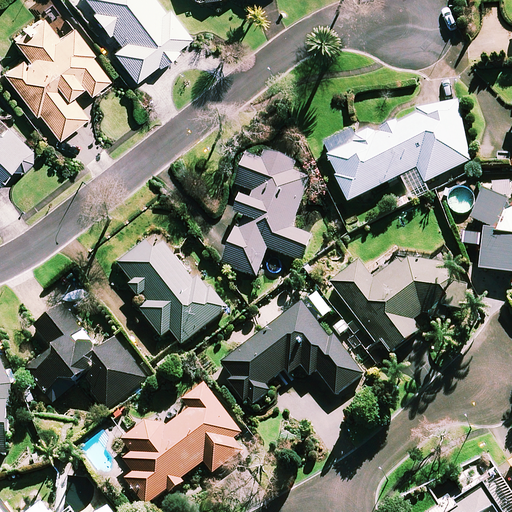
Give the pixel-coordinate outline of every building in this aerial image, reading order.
[(70,0),(77,9),(88,1),(94,9),(92,11),(108,32),(111,30),(120,43),(112,49),(134,79),(158,61),(161,64),(178,52),(176,48),(189,38),(166,6),(162,9),(155,0),(70,0)] [(57,35),(42,15),(12,37),(24,53),(2,69),(34,113),(37,110),(58,138),(87,117),(69,92),(82,83),(89,93),(110,78),(71,25),(57,35)] [(424,182),(471,161),(457,100),(417,109),(419,116),(398,124),(396,120),(356,138),(358,141),(328,154),(349,200),(402,177),(412,200),(429,192),(424,182)] [(0,177),(12,166),(18,173),(36,156),(0,117),(0,177)] [(293,170),(297,161),(266,149),(262,160),(247,154),(235,184),(254,191),(251,199),(241,195),(235,213),(242,215),(223,263),(257,276),(268,248),(302,261),(312,235),(292,227),(312,177),(293,170)] [(511,272),(511,188),(488,187),(482,187),(472,219),(485,224),(482,270),(511,272)] [(161,238),(119,272),(140,297),(143,294),(149,301),(140,308),(163,336),(171,329),(182,344),(226,308),(197,272),(191,276),(161,238)] [(414,319),(423,313),(428,314),(428,318),(446,319),(447,306),(464,308),(469,264),(412,257),(405,256),(398,261),(374,278),(361,261),(332,283),(376,342),(382,338),(392,351),(421,329),(414,319)] [(89,297),(68,270),(54,281),(75,307),(89,297)] [(271,391),(266,384),(285,370),(289,376),(303,366),(310,376),(318,370),(336,395),(363,375),(333,334),(329,337),(304,301),(295,307),(286,295),(258,315),(268,328),(222,361),(234,378),(230,381),(249,407),(271,391)] [(99,351),(63,304),(36,325),(54,349),(30,367),(55,399),(83,377),(107,409),(151,375),(120,335),(99,351)] [(214,473),(245,448),(237,438),(244,432),(204,382),(183,399),(191,408),(164,430),(152,416),(122,440),(133,453),(125,460),(134,471),(126,478),(148,506),(168,490),(170,493),(184,482),(182,479),(204,461),(214,473)] [(9,397),(0,396),(0,453),(7,454),(9,397)] [(511,511),(511,501),(493,474),(466,492),(455,499),(460,506),(450,511),(511,511)] [(113,511),(103,496),(80,511),(8,511),(2,502),(0,503),(0,511),(113,511)]
